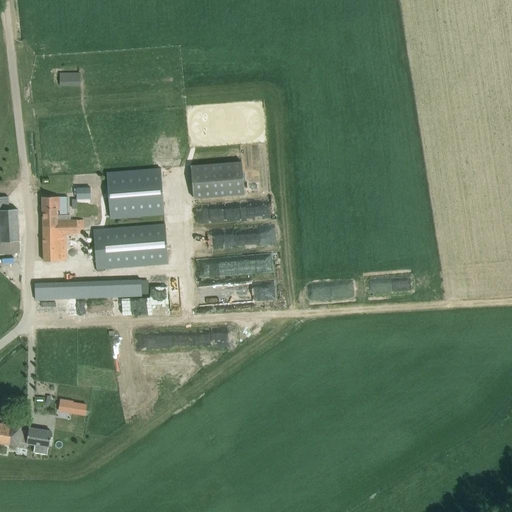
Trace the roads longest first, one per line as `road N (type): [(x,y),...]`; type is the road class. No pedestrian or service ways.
road 1 (track): [(24,326),(511,302)]
road 2 (unclassified): [(0,344),(31,310),(7,0)]
